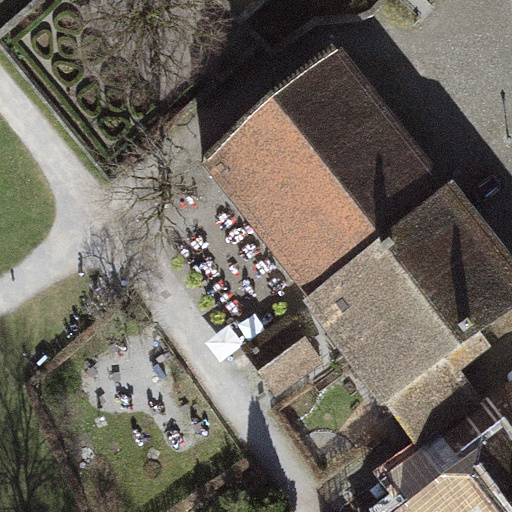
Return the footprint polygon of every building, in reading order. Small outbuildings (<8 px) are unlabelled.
[(203,162),(313,301),(445,192),(330,47),(203,162)] [(511,277),(445,192),(313,301),(415,442),(476,397),(456,373),(487,349),(476,335),(511,306),(511,277)] [(318,361),(290,321),(246,352),(275,392),(318,361)] [(429,454),(447,480),(473,511),(498,511),(511,501),(511,400),(506,393),(429,454)] [(473,511),(447,480),(399,511),(473,511)] [(511,511),(511,501),(498,511),(511,511)]
